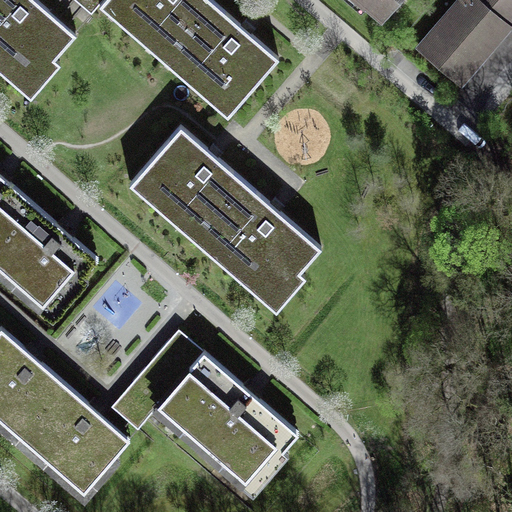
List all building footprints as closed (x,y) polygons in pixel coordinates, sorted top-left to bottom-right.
[(0,0),(0,72),(27,96),(80,33),(40,0),(0,0)] [(105,0),(168,54),(214,0),(105,0)] [(214,0),(168,54),(232,109),(279,55),(246,27),(214,0)] [(364,0),(383,15),(395,0),(364,0)] [(511,39),(511,0),(460,0),(419,48),(468,90),(511,39)] [(192,238),(244,179),(219,156),(181,123),(129,183),(192,238)] [(0,237),(37,196),(12,174),(0,163),(0,237)] [(244,179),(192,238),(269,306),(322,247),(282,212),(244,179)] [(80,233),(37,196),(0,237),(0,283),(51,328),(111,260),(80,233)] [(215,351),(188,327),(109,417),(136,440),(157,416),(215,351)] [(0,338),(0,426),(14,439),(66,380),(47,363),(8,329),(0,338)] [(157,416),(256,502),(292,460),(283,453),(304,429),(263,392),(215,351),(157,416)] [(89,400),(66,380),(14,439),(84,500),(136,440),(109,417),(89,400)]
